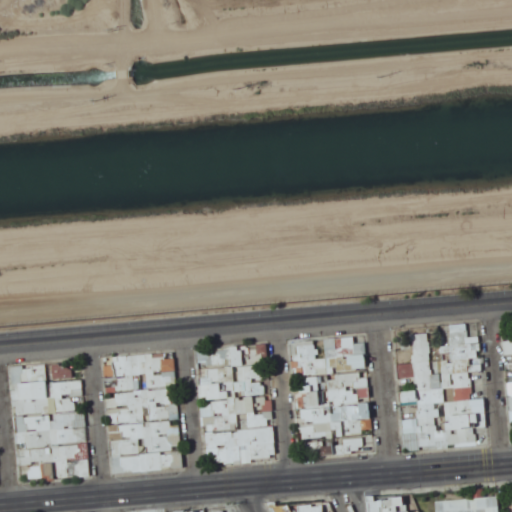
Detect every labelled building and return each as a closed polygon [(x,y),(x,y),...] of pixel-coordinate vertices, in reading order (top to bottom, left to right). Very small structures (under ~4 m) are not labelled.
[(291,341),(294,377),(325,375),(326,384),(298,386),(299,409),(331,406),(332,420),(301,422),(302,438),(364,434),(362,418),(373,417),(372,401),(367,335),(291,341)] [(233,363),(268,363),(268,345),(233,345),(233,363)] [(119,390),(134,390),(134,380),(119,380),(119,390)] [(402,412),(417,412),(417,391),(402,392),(402,412)] [(487,426),(487,399),(475,399),(475,426),(487,426)] [(202,405),(203,416),(213,415),(212,405),(202,405)] [(420,420),(405,420),(405,450),(420,450),(420,420)] [(164,471),(163,453),(142,454),(140,427),(113,428),(114,440),(112,440),(114,473),(164,471)] [(185,452),(173,452),(172,467),(185,467),(185,452)] [(416,511),(417,509),(407,510),(406,496),(370,500),(371,511),(416,511)] [(499,511),(498,496),(438,501),(438,511),(499,511)]
